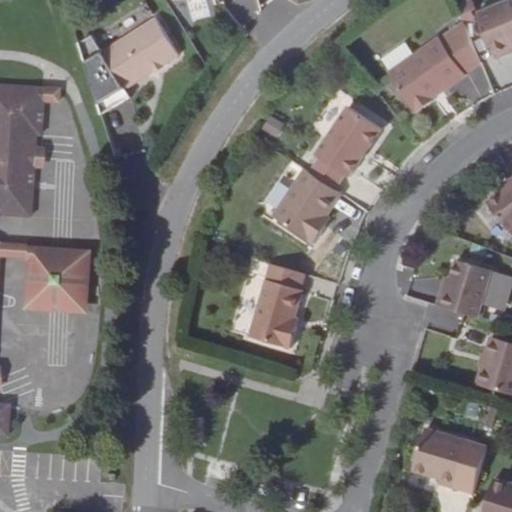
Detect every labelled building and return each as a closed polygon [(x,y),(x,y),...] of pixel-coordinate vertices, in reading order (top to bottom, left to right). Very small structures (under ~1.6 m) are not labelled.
[(511,41),(511,0),(496,0),(465,13),(482,59),(498,52),(496,47),(511,41)] [(453,75),(465,65),(450,22),(428,42),(426,40),(377,79),(406,117),(423,104),(423,100),(453,78),(453,75)] [(114,59),(103,38),(87,47),(123,161),(155,154),(133,93),(188,62),(167,28),(114,59)] [(0,219),(25,220),(28,172),(29,151),(30,139),(37,138),(38,107),(39,89),(0,87),(0,440),(1,440),(2,408),(0,407),(0,219)] [(54,108),(55,91),(39,89),(38,107),(54,108)] [(309,161),(314,164),(304,179),(331,195),(340,180),(344,183),(376,132),(340,110),(309,161)] [(268,115),(261,130),(277,138),(285,123),(268,115)] [(38,173),(39,151),(29,151),(28,172),(38,173)] [(331,195),(304,179),(300,177),(275,218),(318,245),(328,227),(321,223),(327,214),(336,199),(331,195)] [(510,247),(511,244),(511,185),(503,193),(507,196),(497,205),(484,217),(510,247)] [(503,193),(494,201),(497,205),(507,196),(503,193)] [(328,227),(334,218),(327,214),(321,223),(328,227)] [(85,316),(88,253),(0,247),(0,261),(24,263),(22,312),(85,316)] [(298,291),(301,276),(269,268),(250,342),(292,351),(297,329),(293,329),(301,292),(298,291)] [(441,300),(437,316),(479,327),(492,279),(456,269),(452,288),(447,302),(441,300)] [(452,288),(445,286),(441,300),(447,302),(452,288)] [(209,358),(232,364),(229,376),(291,394),(298,368),(213,344),(209,358)] [(511,403),(511,352),(489,346),(477,394),(511,403)] [(445,485),(444,491),(478,499),(490,451),(429,435),(417,477),(445,485)] [(511,511),(511,487),(496,484),(487,511),(511,511)]
